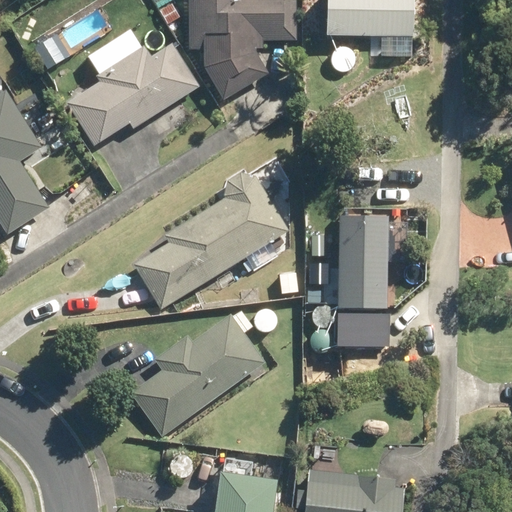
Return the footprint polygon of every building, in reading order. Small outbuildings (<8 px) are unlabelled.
[(186,0),(187,51),(241,50),(241,43),(298,42),(297,0),(186,0)] [(324,0),(324,38),(412,39),(412,0),(324,0)] [(171,5),(158,13),(166,27),(180,19),(171,5)] [(347,47),(344,46),(341,47),(339,47),(336,48),(334,49),(332,51),(330,53),(329,56),(328,58),(328,61),(328,64),(328,66),(329,69),(331,71),(332,73),(335,75),(337,76),(340,77),(342,77),(345,77),(348,77),(350,76),(352,74),(354,73),(356,70),(357,68),(358,65),(359,63),(359,60),(358,57),(357,55),(356,53),(354,51),(352,49),(349,48),(347,47)] [(96,79),(99,83),(65,105),(93,148),(128,126),(132,132),(199,89),(171,47),(150,60),(143,49),(96,79)] [(17,165),(40,149),(3,94),(0,95),(0,225),(7,236),(47,209),(17,165)] [(224,200),(163,238),(168,246),(133,267),(161,311),(288,232),(254,179),(238,175),(226,183),(222,198),(224,200)] [(336,220),(335,311),(387,311),(387,221),(336,220)] [(294,271),(277,273),(279,296),(296,294),(294,271)] [(316,291),(304,291),(304,307),(316,307),(316,291)] [(153,361),(161,373),(130,395),(160,439),(265,364),(244,336),(253,328),(242,313),(232,319),(230,316),(191,344),(186,338),(153,361)] [(386,426),(383,425),(370,422),(367,423),(364,424),(362,427),(361,430),(361,432),(362,435),(365,438),(368,439),(381,440),(384,440),(386,437),(388,435),(389,431),(388,429),(386,426)] [(401,511),(404,491),(394,490),(394,483),(307,474),(305,495),(295,494),(293,511),(401,511)] [(271,511),(275,486),(217,478),(212,511),(271,511)]
